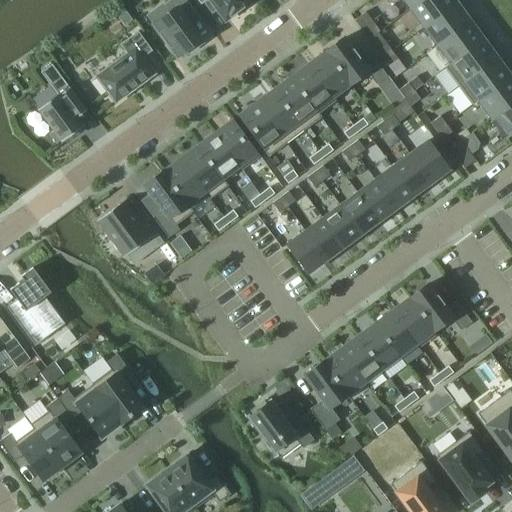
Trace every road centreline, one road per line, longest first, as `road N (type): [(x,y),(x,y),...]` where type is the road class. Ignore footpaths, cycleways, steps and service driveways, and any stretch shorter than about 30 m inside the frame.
road 1 (residential): [(0,236),(319,1)]
road 2 (residential): [(221,390),(511,177)]
road 3 (residential): [(53,511),(179,423)]
